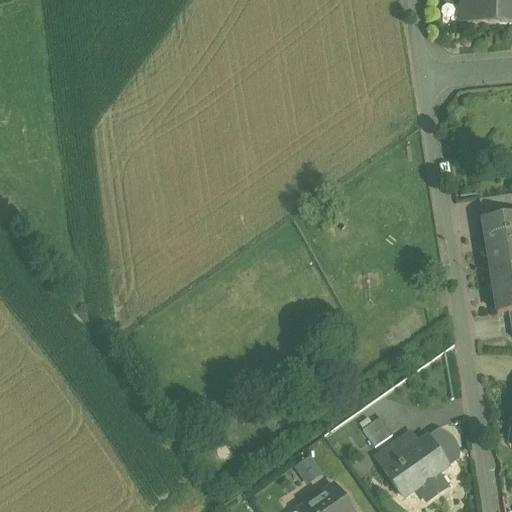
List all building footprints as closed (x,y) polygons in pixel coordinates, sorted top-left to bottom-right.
[(511,0),(463,0),(463,5),(477,6),(477,24),(511,24),(511,0)] [(511,196),(479,202),(482,217),(511,212),(511,196)] [(511,217),(482,222),(482,223),(490,268),(511,265),(511,217)] [(511,265),(490,268),(497,314),(497,315),(508,314),(511,313),(511,265)] [(365,432),(379,451),(398,436),(383,417),(365,432)] [(389,468),(385,471),(404,498),(448,467),(430,440),(407,456),(389,468)] [(398,444),(381,456),(389,468),(407,456),(398,444)] [(315,458),(299,468),(313,488),(328,477),(315,458)] [(352,511),(335,487),(299,511),(352,511)]
